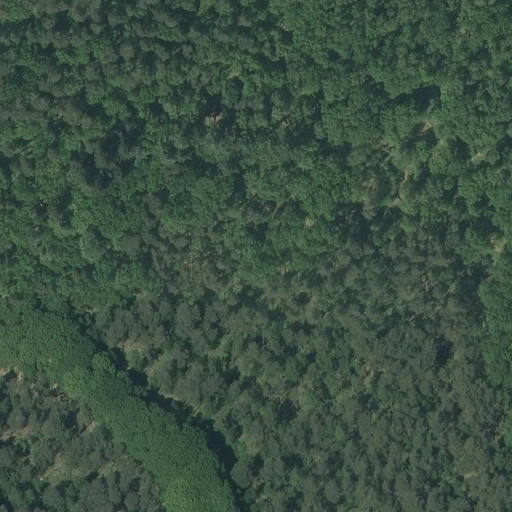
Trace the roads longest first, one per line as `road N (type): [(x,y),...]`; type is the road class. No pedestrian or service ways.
road 1 (track): [(243,0),(316,57),(333,94),(324,130),(260,152),(180,138),(132,145),(79,189),(75,236),(59,264),(0,289)]
road 2 (track): [(0,325),(134,420),(198,511)]
